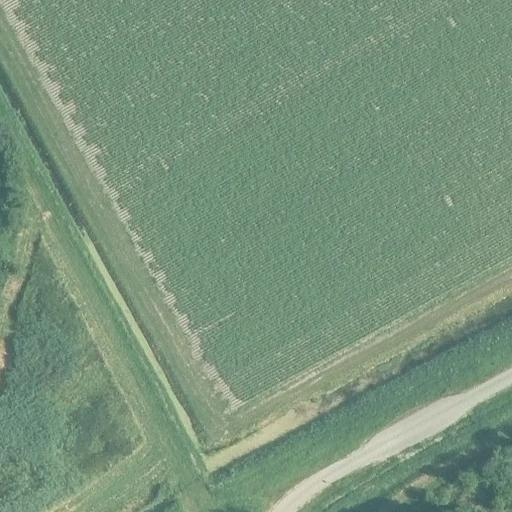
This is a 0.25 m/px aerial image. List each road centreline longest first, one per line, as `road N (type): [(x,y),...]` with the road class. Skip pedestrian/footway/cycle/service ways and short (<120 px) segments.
road 1 (track): [(98,511),(180,467),(0,133)]
road 2 (unclassified): [(273,511),(511,377)]
